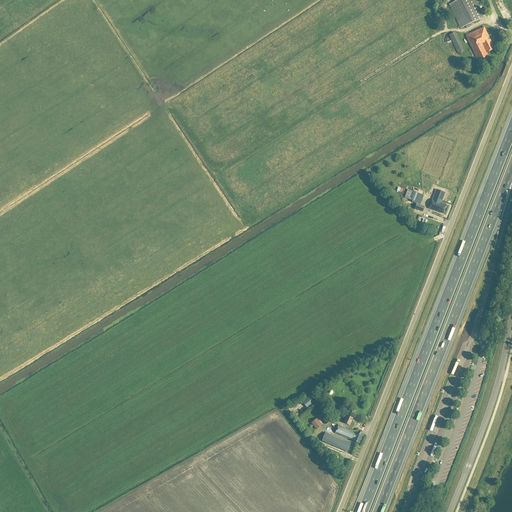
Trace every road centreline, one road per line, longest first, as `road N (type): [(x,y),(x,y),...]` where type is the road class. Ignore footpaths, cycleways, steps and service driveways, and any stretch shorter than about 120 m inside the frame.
road 1 (unclassified): [(339,511),(511,67)]
road 2 (motorway): [(511,129),(362,511)]
road 3 (motorway): [(378,511),(511,167)]
road 4 (unclassified): [(449,511),(496,387),(511,313)]
road 5 (motorway): [(479,314),(511,191)]
